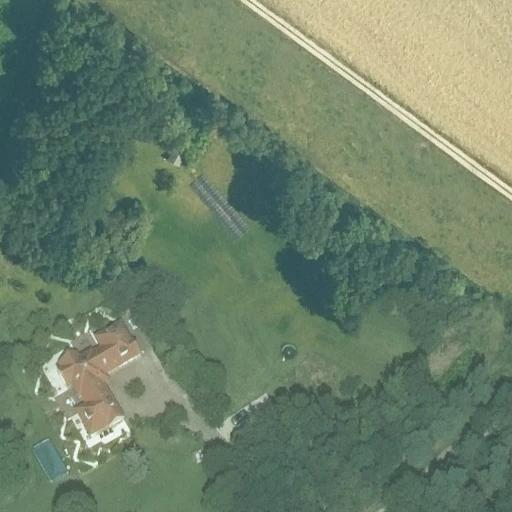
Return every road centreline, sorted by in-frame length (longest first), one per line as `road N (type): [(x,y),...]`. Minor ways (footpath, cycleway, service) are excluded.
road 1 (unknown): [(273,0),(511,173)]
road 2 (unclassified): [(386,511),(511,393)]
